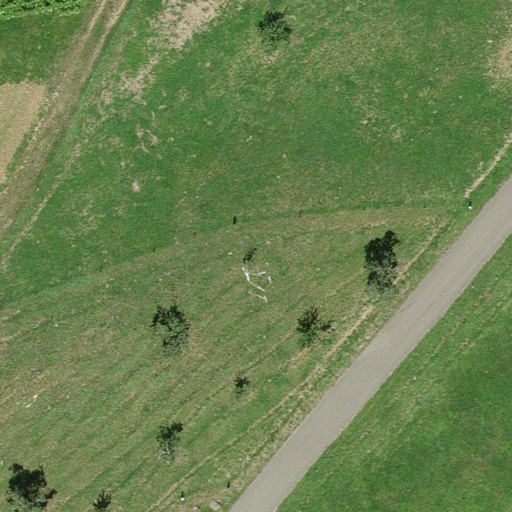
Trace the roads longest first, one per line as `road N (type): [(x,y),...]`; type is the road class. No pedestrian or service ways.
road 1 (unclassified): [(511,194),(237,511)]
road 2 (track): [(100,0),(47,71),(0,159)]
